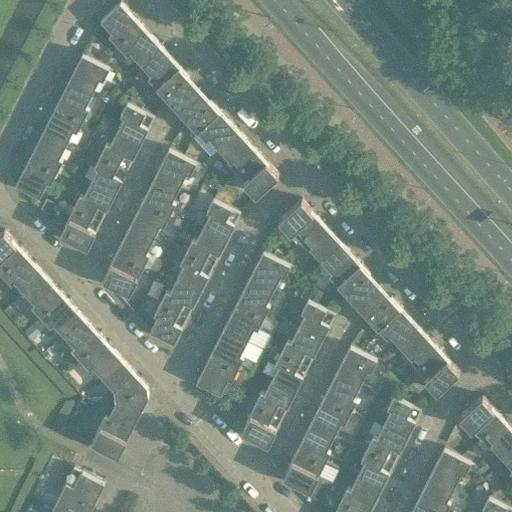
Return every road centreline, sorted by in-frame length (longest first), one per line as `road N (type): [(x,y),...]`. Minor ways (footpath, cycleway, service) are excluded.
road 1 (secondary): [(275,0),(511,267)]
road 2 (residential): [(490,367),(310,169)]
road 3 (residential): [(172,387),(266,208),(310,169)]
road 4 (secondary): [(511,196),(342,0)]
road 5 (residential): [(172,387),(0,196)]
road 6 (residential): [(310,169),(155,0)]
road 7 (residential): [(0,159),(80,0)]
road 8 (residential): [(394,511),(447,405),(490,367)]
road 9 (residential): [(287,511),(172,387)]
